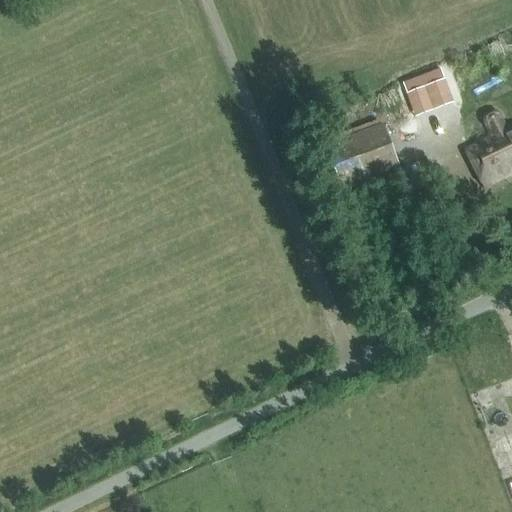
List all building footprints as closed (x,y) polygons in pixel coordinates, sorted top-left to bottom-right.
[(425,87),(443,80),(440,70),(403,84),(406,94),(425,87)] [(443,80),(425,87),(434,111),(452,104),(443,80)] [(511,125),(507,128),(500,114),(497,112),(494,112),(487,115),(486,118),(485,121),(492,135),(465,148),(483,187),(511,172),(511,125)] [(343,194),(401,172),(383,123),(324,146),(343,194)] [(405,175),(389,180),(396,203),(412,198),(405,175)]
